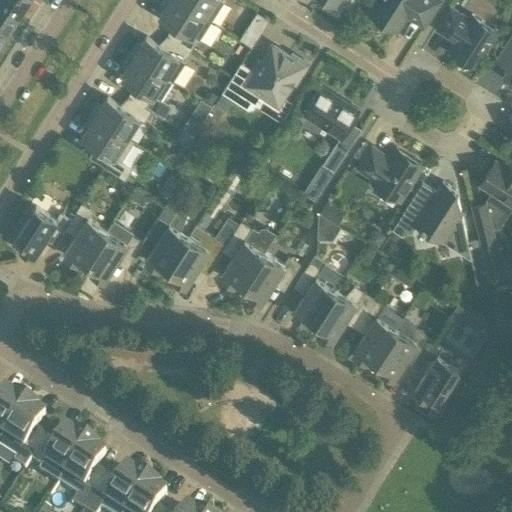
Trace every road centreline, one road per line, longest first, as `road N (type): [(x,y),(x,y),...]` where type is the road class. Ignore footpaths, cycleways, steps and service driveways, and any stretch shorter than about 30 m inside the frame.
road 1 (residential): [(0,329),(24,291),(113,315),(226,326),(289,349),(392,421),(390,443),(345,511)]
road 2 (residential): [(250,511),(0,345)]
road 3 (residential): [(0,203),(127,0)]
road 4 (residential): [(398,84),(403,123),(440,144),(465,141),(479,103),(433,71),(415,72)]
road 5 (residential): [(267,0),(398,84)]
road 6 (residential): [(69,0),(0,110)]
